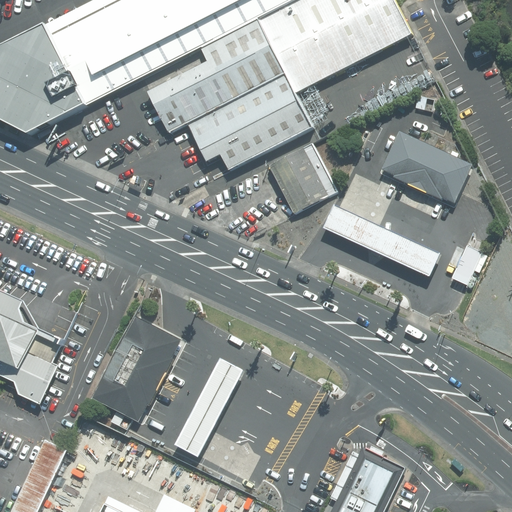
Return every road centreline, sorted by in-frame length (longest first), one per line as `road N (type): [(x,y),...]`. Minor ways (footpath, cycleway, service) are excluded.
road 1 (secondary): [(511,480),(366,361),(0,184)]
road 2 (secondary): [(0,146),(298,282),(484,388)]
road 3 (unknown): [(423,293),(455,249),(455,229),(354,180)]
road 4 (unknown): [(320,455),(183,393)]
